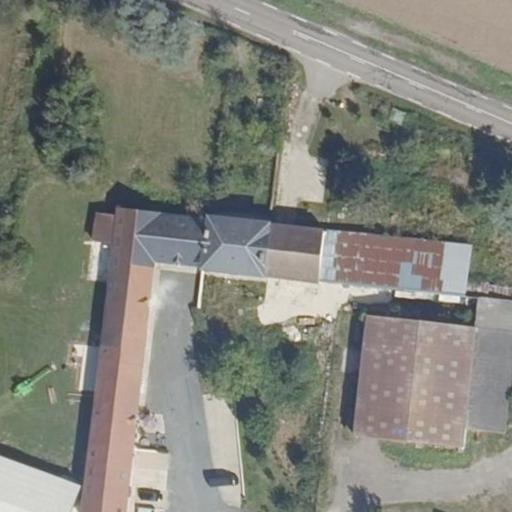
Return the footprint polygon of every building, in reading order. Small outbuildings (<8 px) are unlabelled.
[(405,153),(410,140),(396,135),(391,148),(405,153)] [(209,274),(214,222),(100,209),(66,491),(64,511),(107,511),(136,266),(209,274)] [(477,289),(482,250),(276,227),(214,222),(209,274),(475,302),(477,289)] [(492,438),(509,292),(477,289),(475,302),(472,332),(460,434),(492,438)] [(460,434),(472,332),(364,321),(349,443),(457,457),(460,434)]
